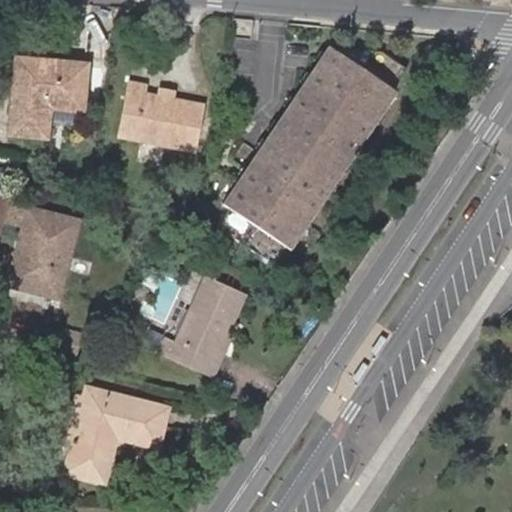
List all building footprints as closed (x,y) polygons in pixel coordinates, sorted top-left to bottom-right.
[(328,50),(278,124),(345,170),(396,92),(393,90),(407,69),(382,54),(328,50)] [(84,109),(89,62),(18,55),(9,130),(49,134),(53,105),(84,109)] [(174,97),(160,95),(145,93),(147,85),(131,81),(121,133),(196,148),(205,103),(174,97)] [(175,90),(160,87),(160,95),(174,97),(175,90)] [(345,170),(278,124),(225,202),(231,206),(219,226),(259,254),(279,262),(289,246),(291,248),(345,170)] [(59,298),(79,220),(5,201),(1,215),(26,222),(9,284),(59,298)] [(177,339),(162,333),(153,351),(207,376),(227,336),(222,333),(242,293),(206,276),(177,339)] [(69,353),(72,339),(43,332),(40,347),(69,353)] [(71,450),(86,391),(78,389),(63,448),(71,450)] [(163,409),(86,391),(71,450),(67,465),(105,473),(113,438),(154,447),(163,409)] [(102,482),(105,473),(67,465),(65,474),(102,482)]
